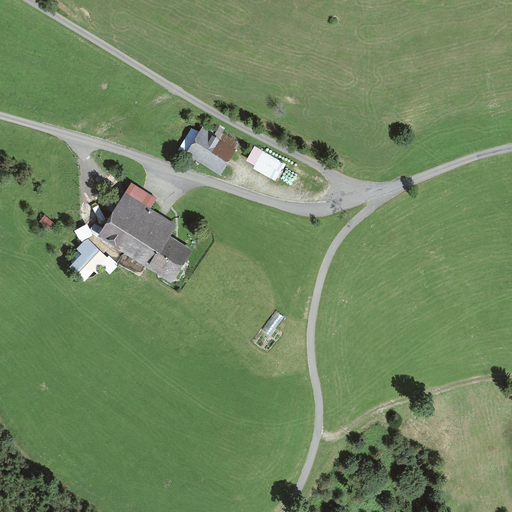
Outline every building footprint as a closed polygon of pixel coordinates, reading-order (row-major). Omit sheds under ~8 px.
[(228,151),(195,128),(178,152),(212,175),(228,151)] [(276,180),(286,162),(255,145),(247,159),(256,164),(254,167),(276,180)] [(152,199),(132,187),(103,235),(172,277),(187,252),(164,238),(172,225),(146,209),(152,199)] [(51,229),(56,223),(45,214),(40,220),(51,229)] [(109,264),(78,234),(67,246),(73,251),(60,264),(75,278),(89,264),(99,274),(109,264)] [(277,309),(263,328),(271,334),(285,315),(277,309)]
